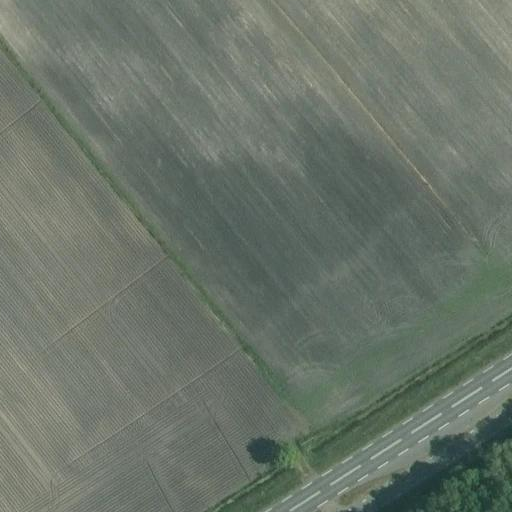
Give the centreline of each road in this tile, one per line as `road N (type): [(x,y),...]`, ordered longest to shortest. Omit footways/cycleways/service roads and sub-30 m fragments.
road 1 (primary): [(287,511),(511,367)]
road 2 (unclassified): [(359,511),(511,413)]
